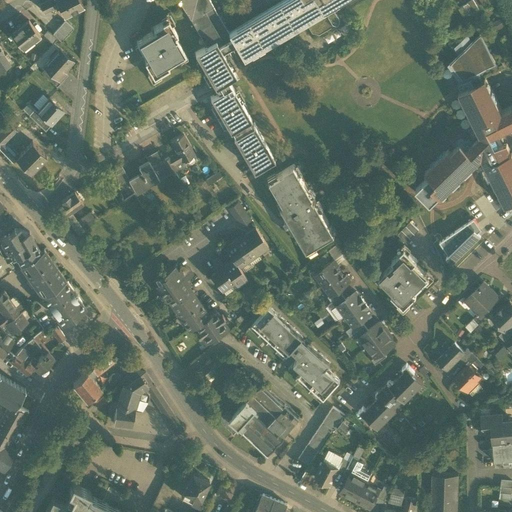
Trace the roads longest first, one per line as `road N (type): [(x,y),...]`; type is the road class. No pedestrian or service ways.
road 1 (residential): [(272,483),(307,413),(229,344),(172,385)]
road 2 (residential): [(96,0),(71,171),(31,205)]
road 3 (residential): [(488,263),(404,343),(403,356),(364,395)]
road 4 (tertiary): [(1,511),(51,399)]
